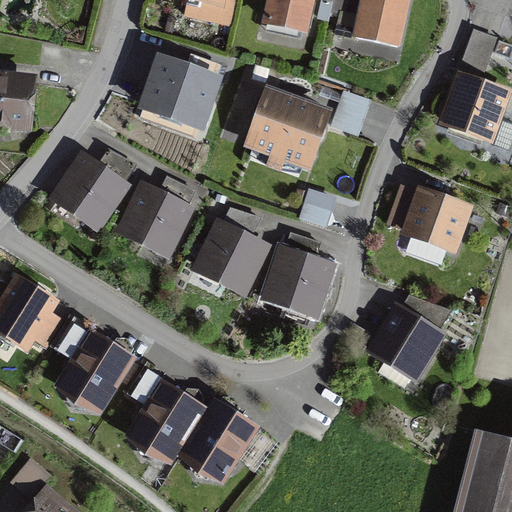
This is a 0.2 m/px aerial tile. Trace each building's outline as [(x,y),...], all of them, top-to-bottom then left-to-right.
[(271,0),(267,23),(304,31),(310,0),(271,0)] [(406,0),(363,0),(356,38),(397,47),(406,0)] [(486,73),(497,43),(472,34),(461,64),(486,73)] [(200,128),(217,81),(160,61),(144,108),(200,128)] [(506,94),(461,78),(444,123),(489,140),(506,94)] [(0,121),(25,125),(29,85),(0,81),(0,121)] [(360,132),(371,94),(343,86),(333,124),(360,132)] [(269,95),(250,144),(307,165),(325,115),(269,95)] [(58,199),(95,224),(121,187),(84,162),(58,199)] [(310,185),(300,217),(327,225),(336,193),(310,185)] [(125,231),(165,251),(185,211),(145,191),(125,231)] [(406,234),(453,251),(468,209),(421,192),(406,234)] [(201,269),(241,289),(261,249),(221,229),(201,269)] [(284,255),(270,297),(313,311),(326,269),(284,255)] [(54,303),(18,280),(0,307),(0,331),(26,348),(54,303)] [(375,351),(413,374),(436,336),(398,312),(375,351)] [(62,388),(96,409),(128,359),(94,337),(62,388)] [(164,387),(133,438),(167,460),(198,409),(164,387)] [(220,479),(251,428),(218,406),(186,457),(220,479)] [(511,511),(511,440),(477,431),(455,511),(511,511)] [(26,511),(65,511),(42,493),(26,511)]
